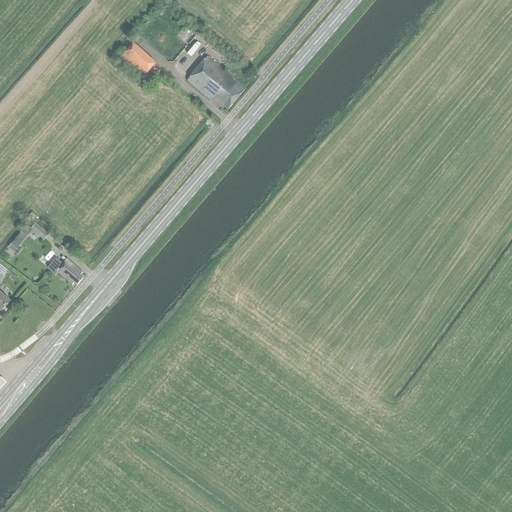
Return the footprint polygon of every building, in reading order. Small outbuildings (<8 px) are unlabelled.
[(175,17),(173,22),(182,26),(184,21),(175,17)] [(143,77),(156,62),(133,41),(120,56),(143,77)] [(198,64),(185,79),(196,88),(198,86),(204,91),(202,93),(211,101),(224,86),(198,64)] [(50,234),(37,223),(31,230),(44,241),(50,234)] [(13,242),(9,248),(17,254),(21,249),(19,247),(22,243),(16,238),(13,242)] [(67,259),(63,264),(56,257),(47,268),(54,274),(56,271),(72,284),(73,282),(77,285),(83,278),(79,275),(82,272),(67,259)] [(0,291),(0,309),(2,311),(11,301),(0,291)]
